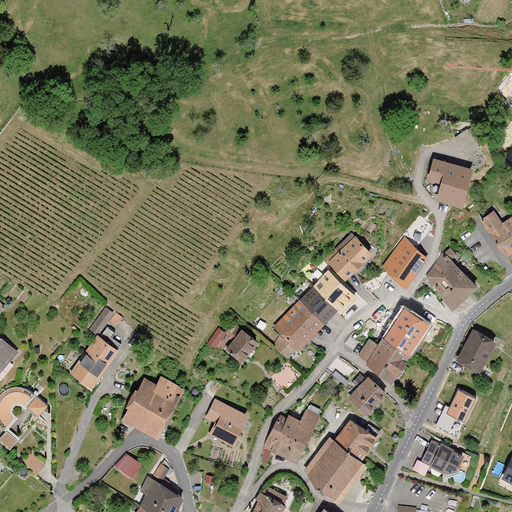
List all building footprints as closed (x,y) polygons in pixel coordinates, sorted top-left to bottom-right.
[(476,127),(461,137),(475,158),(490,148),(476,127)] [(484,169),(441,157),(430,188),(437,198),(444,200),(472,208),(484,169)] [(498,209),(483,218),(508,258),(511,255),(511,219),(506,223),(498,209)] [(359,235),(332,260),(351,280),(378,255),(359,235)] [(434,257),(411,241),(387,266),(392,272),(405,283),(413,287),(434,257)] [(449,254),(429,278),(457,310),(484,287),(449,254)] [(361,297),(331,271),(276,326),(301,350),(329,323),(334,327),(361,297)] [(438,325),(401,304),(380,333),(386,338),(381,344),(371,337),(359,354),(397,384),(416,354),(438,325)] [(74,373),(95,388),(123,350),(102,335),(116,315),(106,308),(89,331),(99,338),(74,373)] [(246,327),(230,347),(248,362),(264,341),(246,327)] [(477,328),(459,361),(484,375),(502,342),(477,328)] [(221,329),(210,342),(219,349),(229,335),(221,329)] [(0,381),(25,353),(7,338),(1,345),(0,343),(0,381)] [(302,354),(279,338),(273,346),(296,362),(302,354)] [(280,357),(269,368),(289,388),(303,374),(289,359),(286,362),(280,357)] [(368,378),(351,396),(371,415),(388,396),(368,378)] [(133,393),(124,409),(165,429),(177,400),(142,384),(133,393)] [(0,426),(6,431),(0,439),(0,440),(12,450),(49,406),(38,394),(33,391),(26,388),(19,388),(10,390),(4,394),(0,400),(0,426)] [(476,396),(458,388),(447,413),(464,421),(476,396)] [(254,416),(216,398),(207,416),(217,421),(210,433),(239,447),(254,416)] [(283,413),(267,446),(300,462),(323,415),(308,408),(301,422),(283,413)] [(332,434),(305,468),(344,503),(373,468),(367,460),(383,438),(352,419),(338,440),(332,434)] [(471,455),(434,438),(424,461),(419,458),(414,469),(428,475),(432,466),(460,478),(471,455)] [(511,459),(502,479),(511,483),(511,459)] [(180,511),(189,499),(149,474),(141,487),(152,494),(140,511),(180,511)] [(284,511),(287,507),(262,494),(252,511),(284,511)]
